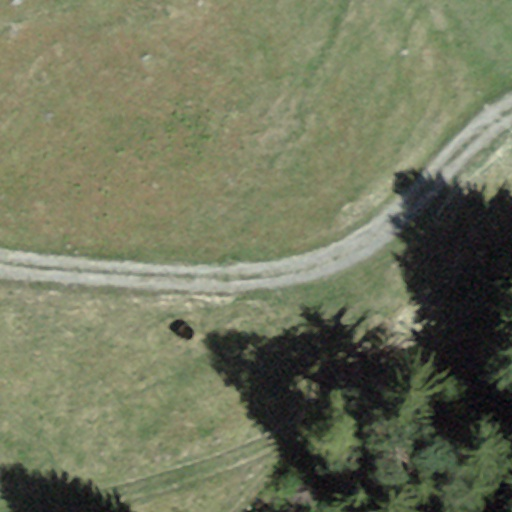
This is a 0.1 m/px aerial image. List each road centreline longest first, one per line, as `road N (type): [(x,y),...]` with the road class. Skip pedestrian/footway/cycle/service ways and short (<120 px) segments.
road 1 (track): [(511,110),(471,137),(429,190),(377,234),(317,267),(206,285),(0,271)]
road 2 (track): [(26,511),(111,504),(264,449),(356,405),(511,269)]
